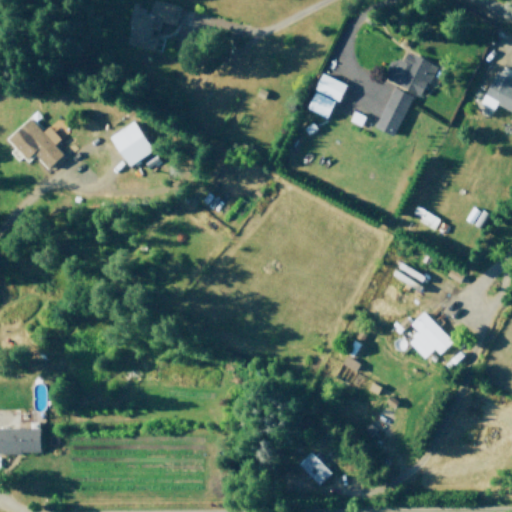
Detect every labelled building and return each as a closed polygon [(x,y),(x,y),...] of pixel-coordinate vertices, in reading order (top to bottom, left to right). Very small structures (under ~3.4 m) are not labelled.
[(161,0),(151,0),(149,6),(132,0),(120,39),(151,49),(154,39),(147,36),(149,30),(156,32),(159,20),(173,24),(179,6),(161,0)] [(405,51),(400,60),(397,58),(387,62),(384,69),(385,81),(416,97),(423,83),(427,85),(436,66),(405,51)] [(511,78),(495,70),(481,98),(511,113),(511,90),(508,89),(511,81),(511,78)] [(319,73),(310,90),(334,103),(343,86),(319,73)] [(389,89),(370,128),(389,138),(409,99),(389,89)] [(348,111),(344,120),(359,126),(363,116),(348,111)] [(8,137),(25,156),(31,151),(48,170),(64,156),(54,146),(61,140),(49,126),(42,132),(29,118),(8,137)] [(109,135),(131,166),(154,151),(133,121),(109,135)] [(440,219),(418,204),(411,214),(433,229),(440,219)] [(234,224),(243,231),(255,217),(247,210),(234,224)] [(404,324),(419,310),(448,341),(436,352),(431,347),(425,352),(410,336),(413,333),(404,324)] [(0,426),(0,450),(43,451),(43,427),(0,426)] [(292,463),(298,470),(293,475),(299,481),(307,474),(315,482),(329,470),(310,448),(292,463)]
